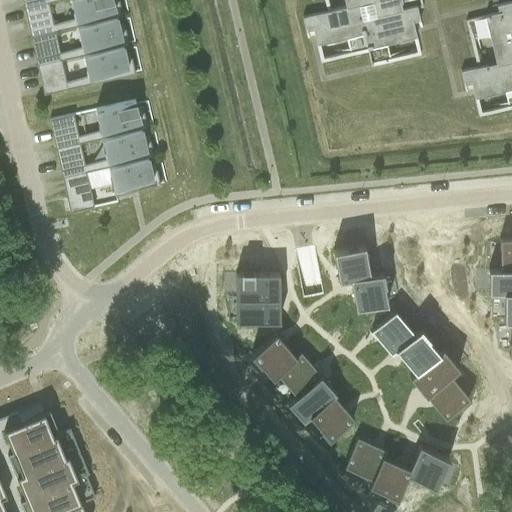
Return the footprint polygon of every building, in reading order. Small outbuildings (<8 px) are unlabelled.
[(30,0),(32,5),(23,7),(24,8),(47,3),(59,0),(30,0)] [(37,29),(38,34),(30,36),(30,37),(54,32),(76,27),(116,18),(121,17),(121,14),(115,15),(111,0),(70,0),(74,18),(52,24),(37,29)] [(343,0),(345,7),(345,9),(357,7),(372,3),(374,2),(373,0),(343,0)] [(416,9),(422,8),(420,0),(404,0),(401,1),(400,0),(373,0),(374,2),(372,3),(375,18),(416,8),(416,9)] [(433,0),(438,17),(506,0),(433,0)] [(511,9),(510,2),(499,5),(501,12),(465,21),(470,40),(488,36),(495,63),(495,65),(511,60),(511,9)] [(37,29),(52,24),(47,3),(24,8),(29,30),(37,29)] [(350,56),(366,51),(368,51),(360,22),(357,7),(345,9),(345,7),(302,17),(304,28),(312,26),(315,44),(345,37),(350,56)] [(418,17),(416,9),(416,8),(375,18),(360,22),(368,51),(366,51),(370,67),(390,62),(386,43),(415,36),(411,19),(418,17)] [(43,57),(44,63),(36,65),(37,66),(60,60),(83,55),(122,47),(128,45),(127,43),(122,44),(116,18),(76,27),(81,47),(59,53),(43,57)] [(43,57),(59,53),(54,32),(30,37),(35,59),(43,57)] [(50,86),(51,91),(43,93),(43,94),(134,74),(134,71),(128,73),(122,47),(83,55),(87,76),(65,82),(50,86)] [(60,60),(37,66),(42,88),(50,86),(65,82),(60,60)] [(495,63),(479,66),(460,71),(462,82),(469,80),(474,98),(503,91),(508,109),(511,108),(511,60),(495,65),(495,63)] [(77,136),(62,141),(63,145),(63,146),(63,147),(79,143),(101,138),(141,130),(146,128),(146,126),(140,127),(136,108),(135,104),(134,100),(95,109),(99,130),(77,136)] [(72,114),(49,119),(54,142),(62,141),(77,136),(72,114)] [(84,165),(68,168),(68,169),(69,174),(70,176),(85,172),(107,167),(147,158),(153,157),(152,155),(152,154),(147,156),(142,136),(142,133),(141,130),(101,138),(106,159),(84,165)] [(63,147),(55,149),(60,170),(68,168),(84,165),(79,143),(63,147)] [(147,158),(107,167),(114,196),(115,196),(159,186),(159,184),(158,183),(153,184),(149,165),(148,162),(147,158)] [(70,176),(61,177),(66,199),(67,200),(78,198),(81,210),(93,207),(85,172),(70,176)] [(78,198),(67,200),(69,212),(81,210),(78,198)] [(511,237),(498,238),(498,242),(499,266),(499,268),(499,269),(511,268),(511,237)] [(363,244),(332,250),(338,281),(349,279),(349,278),(369,275),(369,274),(368,272),(364,248),(363,244)] [(499,268),(487,268),(487,270),(487,291),(487,293),(502,293),(502,292),(511,291),(511,268),(499,269),(499,268)] [(278,272),(235,273),(235,295),(235,297),(240,297),(241,297),(278,296),(278,272)] [(369,275),(349,278),(349,279),(355,309),(386,303),(385,299),(381,275),(380,272),(369,274),(369,275)] [(300,288),(281,292),(281,329),(299,351),(320,374),(335,392),(383,449),(385,449),(394,454),(419,433),(412,425),(417,420),(424,429),(441,414),(424,394),(409,376),(390,355),(370,331),(356,315),(355,309),(349,279),(338,281),(321,285),(322,294),(302,298),(302,297),(301,296),(300,288)] [(511,291),(502,292),(502,293),(502,295),(503,319),(503,323),(508,323),(508,322),(511,321),(511,291)] [(240,297),(235,297),(235,320),(240,320),(278,320),(278,296),(241,297),(240,297)] [(394,310),(370,331),(390,355),(395,351),(395,350),(414,333),(413,333),(412,331),(396,313),(394,310)] [(414,333),(395,350),(395,351),(414,372),(414,373),(438,352),(438,351),(437,350),(421,331),(418,328),(413,333),(414,333)] [(275,332),(251,353),(253,356),(269,374),(271,377),(276,373),(276,372),(294,356),(294,355),(275,332)] [(414,372),(409,376),(424,394),(448,374),(449,374),(458,367),(456,366),(442,349),(441,348),(438,351),(438,352),(414,373),(414,372)] [(294,356),(276,372),(276,373),(278,374),(293,393),(295,394),(295,395),(320,374),(299,351),(294,355),(294,356)] [(290,399),(286,402),(302,420),(306,417),(309,415),(308,414),(332,394),(333,394),(335,392),(320,374),(295,395),(295,394),(290,399)] [(448,374),(424,394),(441,414),(444,418),(468,397),(466,394),(450,376),(449,374),(448,374)] [(332,394),(308,414),(309,415),(310,416),(326,435),(328,438),(353,417),(333,394),(332,394)] [(0,511),(84,511),(80,502),(94,496),(85,474),(88,473),(69,427),(58,432),(49,409),(42,412),(20,421),(16,412),(15,410),(0,416),(0,511)] [(356,436),(343,465),(346,467),(368,477),(370,478),(371,478),(381,455),(382,455),(385,449),(383,449),(356,436)] [(409,468),(406,474),(407,474),(434,487),(435,483),(445,461),(447,458),(418,445),(408,467),(409,468)] [(370,478),(367,484),(371,485),(393,495),(396,497),(407,474),(406,474),(409,468),(408,467),(382,455),(381,455),(371,478),(370,478)]
